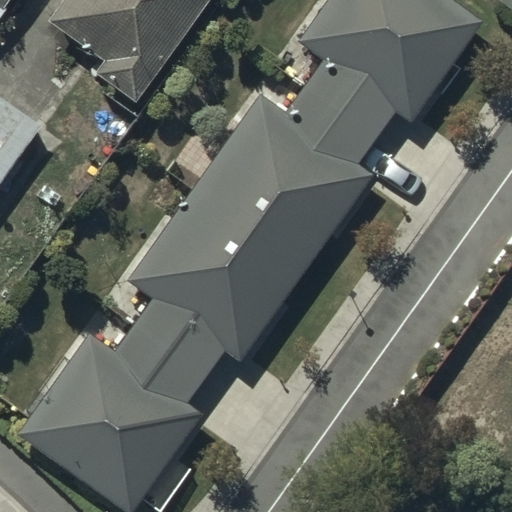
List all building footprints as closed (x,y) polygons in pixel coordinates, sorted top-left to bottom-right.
[(9,0),(0,0),(0,5),(4,8),(9,0)] [(481,24),(447,0),(326,0),(295,44),(321,63),(285,112),(260,93),(122,283),(148,302),(113,351),(89,334),(13,438),(115,511),(133,511),(202,418),(184,405),(224,351),(240,363),(375,177),(360,166),(394,118),(409,123),(481,24)] [(206,0),(64,0),(48,23),(105,64),(96,77),(133,104),(206,0)] [(0,181),(37,131),(0,104),(0,181)] [(511,384),(511,377),(465,345),(413,419),(463,454),(511,384)]
